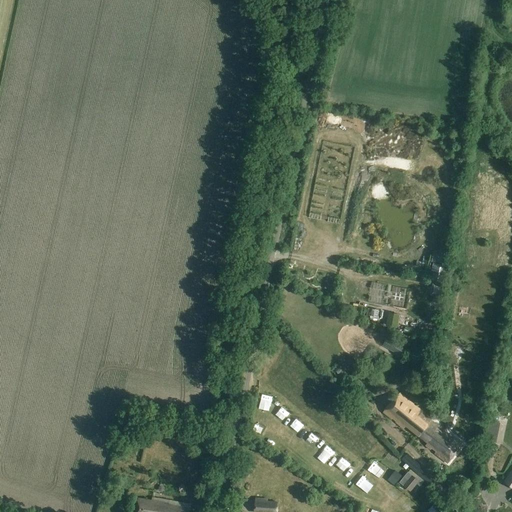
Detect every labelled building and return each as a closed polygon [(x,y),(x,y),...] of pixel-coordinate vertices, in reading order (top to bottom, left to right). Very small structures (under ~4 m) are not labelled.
[(371,308),(369,319),(376,320),(378,310),(371,308)] [(407,344),(389,335),(384,345),(402,354),(407,344)] [(435,344),(438,352),(447,349),(443,340),(435,344)] [(418,437),(432,419),(399,394),(384,412),(405,429),(406,427),(418,437)] [(366,419),(373,412),(357,396),(350,403),(366,419)] [(432,419),(418,437),(428,444),(427,446),(431,450),(433,448),(437,452),(435,454),(447,464),(463,444),(432,419)] [(489,421),(485,440),(496,442),(500,423),(489,421)] [(408,455),(403,460),(410,468),(412,471),(418,465),(408,455)] [(511,488),(511,470),(503,482),(511,488)] [(397,472),(390,480),(394,484),(401,475),(397,472)] [(411,492),(419,481),(408,472),(400,483),(411,492)] [(189,511),(191,505),(153,498),(152,501),(140,499),(137,511),(189,511)] [(278,511),(279,502),(268,501),(268,499),(255,498),(254,511),(278,511)]
